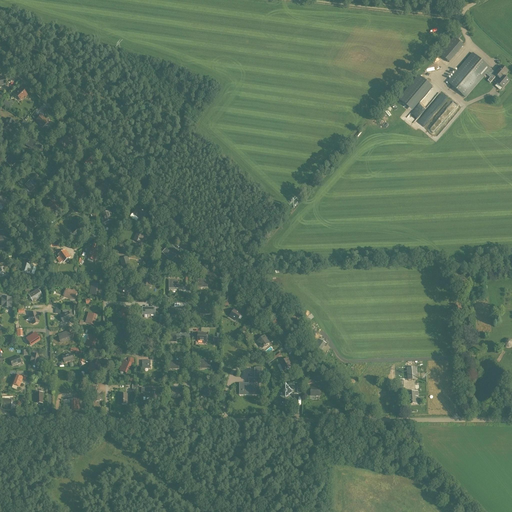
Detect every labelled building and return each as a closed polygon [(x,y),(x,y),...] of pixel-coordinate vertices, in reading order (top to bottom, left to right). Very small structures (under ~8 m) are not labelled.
[(439,54),(449,62),(464,45),(454,37),(439,54)] [(491,78),(493,80),(497,75),(500,79),(496,83),(503,88),(510,80),(504,75),(508,71),(501,66),(495,73),(490,69),(490,68),(473,53),(448,82),(465,97),(486,73),(489,76),(488,77),(490,79),(491,78)] [(412,111),(433,87),(420,76),(419,75),(398,99),(412,111)] [(14,95),(20,101),(25,97),(26,98),(28,95),(21,88),(14,95)] [(420,104),(426,108),(438,93),(432,89),(420,104)] [(41,115),(35,120),(42,128),(48,122),(41,115)] [(7,118),(4,125),(12,129),(15,122),(7,118)] [(68,134),(59,141),(65,149),(69,145),(70,147),(74,144),(71,141),(72,140),(68,134)] [(26,146),(33,150),(37,143),(29,139),(26,146)] [(16,162),(10,155),(4,161),(11,167),(16,162)] [(81,162),(87,168),(94,161),(88,155),(87,157),(87,156),(85,158),(81,162)] [(52,161),(47,167),(54,173),(59,167),(52,161)] [(25,185),(31,191),(37,186),(30,179),(25,185)] [(106,184),(99,187),(103,196),(110,192),(106,184)] [(86,190),(79,185),(74,191),(81,197),(86,190)] [(1,196),(0,197),(0,206),(4,209),(9,203),(1,196)] [(47,206),(53,213),(59,207),(52,200),(47,206)] [(137,208),(133,213),(139,218),(136,222),(139,224),(146,215),(143,212),(142,212),(137,208)] [(110,210),(101,213),(104,223),(113,220),(110,210)] [(25,222),(30,230),(37,226),(32,218),(25,222)] [(75,221),(69,225),(73,233),(80,229),(75,221)] [(137,230),(133,240),(141,244),(145,234),(137,230)] [(167,244),(168,246),(162,252),(171,261),(180,253),(171,244),(172,243),(170,241),(167,244)] [(91,249),(87,258),(95,261),(99,252),(91,249)] [(70,258),(65,250),(58,255),(64,262),(70,258)] [(121,265),(122,270),(131,267),(127,256),(120,259),(122,265),(121,265)] [(31,274),(33,267),(24,264),(22,272),(31,274)] [(123,293),(128,296),(134,285),(121,278),(118,285),(120,286),(118,290),(123,293)] [(208,282),(206,282),(206,279),(198,279),(198,287),(208,288),(208,282)] [(151,288),(151,280),(141,280),(141,288),(151,288)] [(179,289),(179,286),(177,286),(177,280),(169,281),(169,290),(176,290),(176,289),(179,289)] [(91,283),(89,295),(98,296),(100,285),(91,283)] [(28,295),(32,303),(42,297),(37,289),(28,295)] [(66,289),(63,297),(74,300),(77,292),(66,289)] [(0,302),(1,302),(1,308),(12,308),(12,297),(5,297),(5,295),(0,294),(0,302)] [(200,306),(200,315),(208,315),(208,307),(200,306)] [(119,315),(118,317),(121,318),(122,317),(126,319),(129,314),(131,315),(133,312),(123,307),(119,315)] [(234,309),(229,317),(237,322),(242,314),(234,309)] [(68,312),(67,310),(62,311),(63,314),(59,316),(63,323),(72,319),(68,311),(68,312)] [(30,323),(31,323),(32,325),(39,323),(38,321),(39,321),(37,314),(36,314),(36,312),(29,314),(29,316),(28,316),(30,323)] [(88,312),(85,323),(94,326),(97,315),(88,312)] [(58,335),(61,344),(72,340),(72,339),(75,338),(72,330),(69,331),(58,335)] [(25,339),(30,346),(40,340),(35,332),(25,339)] [(132,333),(120,333),(121,342),(133,342),(132,333)] [(197,341),(206,342),(206,333),(197,333),(197,341)] [(86,344),(94,347),(97,337),(89,334),(86,344)] [(168,334),(168,343),(176,343),(176,334),(168,334)] [(142,335),(142,343),(150,343),(150,335),(142,335)] [(270,342),(265,335),(255,342),(262,349),(270,342)] [(511,344),(511,341),(511,340),(508,339),(504,340),(503,344),(505,347),(508,348),(511,346),(511,344)] [(312,350),(318,355),(325,344),(319,340),(312,350)] [(61,356),(64,363),(74,360),(72,353),(61,356)] [(32,354),(32,356),(31,356),(29,362),(30,363),(30,365),(37,366),(37,364),(38,365),(40,358),(39,357),(39,355),(32,354)] [(19,356),(9,359),(12,367),(21,363),(19,356)] [(288,358),(279,363),(283,371),(292,367),(288,358)] [(87,372),(96,374),(99,363),(90,360),(87,372)] [(123,360),(119,371),(127,375),(132,364),(123,360)] [(150,361),(142,361),(142,369),(150,369),(150,361)] [(179,364),(177,364),(177,361),(168,361),(168,370),(177,370),(179,370),(179,364)] [(200,361),(199,369),(210,369),(210,361),(200,361)] [(417,367),(406,368),(407,380),(418,379),(417,367)] [(248,384),(239,384),(239,395),(259,395),(259,379),(262,379),(262,368),(254,368),(254,378),(248,378),(248,384)] [(10,384),(19,388),(23,378),(21,377),(24,372),(11,371),(9,373),(14,375),(10,384)] [(398,390),(398,392),(404,391),(403,384),(402,384),(402,380),(397,380),(397,384),(395,384),(396,390),(398,390)] [(95,401),(95,402),(100,402),(100,400),(103,400),(103,392),(96,392),(96,386),(88,386),(88,393),(93,393),(93,401),(95,401)] [(283,394),(285,396),(288,393),(290,394),(292,392),(286,386),(279,392),(282,395),(283,394)] [(152,388),(144,388),(144,396),(152,396),(152,388)] [(171,388),(172,396),(180,396),(180,388),(171,388)] [(200,388),(200,396),(208,396),(208,388),(200,388)] [(310,388),(310,397),(320,397),(320,388),(310,388)] [(34,392),(34,404),(43,404),(43,393),(34,392)] [(418,396),(417,392),(407,392),(408,405),(417,404),(416,397),(418,396)] [(119,405),(128,405),(128,394),(119,394),(119,405)] [(79,400),(79,396),(69,396),(69,400),(63,400),(63,404),(64,404),(64,411),(67,411),(67,412),(79,412),(79,400)] [(1,408),(11,408),(11,399),(1,399),(1,408)]
